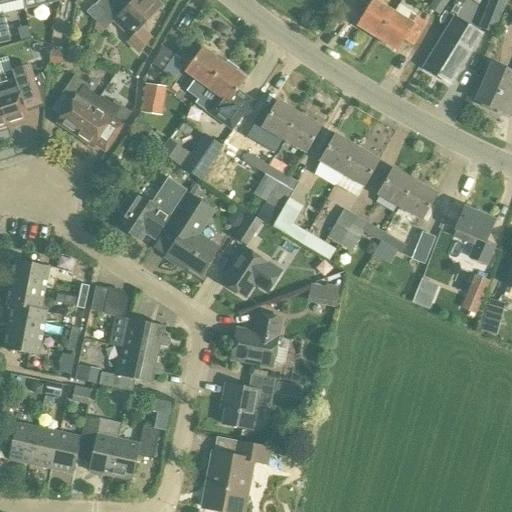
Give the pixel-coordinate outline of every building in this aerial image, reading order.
[(137,54),(152,39),(142,29),(161,8),(152,0),(133,0),(114,20),(132,36),(125,43),(137,54)] [(377,39),(393,13),(375,2),(376,0),(360,0),(354,10),(364,16),(357,27),(377,39)] [(440,16),(450,0),(449,0),(434,0),(429,8),(440,16)] [(493,34),(506,0),(490,0),(479,28),(493,34)] [(0,43),(9,42),(3,13),(0,14),(0,43)] [(393,13),(377,39),(396,51),(403,40),(413,46),(427,23),(413,15),(408,22),(393,13)] [(451,84),(480,36),(453,19),(424,68),(451,84)] [(199,99),(223,64),(202,49),(195,58),(182,50),(178,57),(163,47),(153,64),(173,80),(181,66),(187,70),(185,72),(195,80),(187,91),(199,99)] [(60,65),(62,51),(51,50),(49,64),(60,65)] [(223,64),(199,99),(211,106),(206,113),(220,123),(232,105),(229,103),(245,80),(223,64)] [(511,74),(491,66),(477,101),(509,115),(511,108),(511,74)] [(0,74),(0,106),(6,126),(27,120),(19,93),(31,89),(24,67),(0,74)] [(35,88),(44,85),(41,74),(32,77),(35,88)] [(72,135),(98,98),(88,91),(91,88),(74,76),(61,94),(72,101),(56,124),(72,135)] [(98,98),(72,135),(92,148),(107,125),(117,132),(131,113),(114,101),(111,104),(100,97),(99,98),(98,98)] [(164,101),(143,98),(141,114),(162,117),(164,101)] [(282,140),(298,113),(277,101),(261,128),(282,140)] [(298,113),(282,140),(305,154),(321,127),(298,113)] [(239,159),(253,137),(238,128),(225,150),(239,159)] [(200,181),(223,147),(204,134),(181,168),(200,181)] [(340,174),(356,147),(335,135),(319,162),(340,174)] [(356,147),(340,174),(363,187),(379,160),(356,147)] [(264,175),(268,166),(247,154),(243,162),(264,175)] [(284,205),(286,206),(299,184),(268,166),(264,175),(266,176),(262,184),(272,190),(256,218),(255,220),(261,224),(262,222),(272,228),(284,205)] [(397,207),(412,180),(393,169),(377,196),(397,207)] [(412,180),(397,207),(421,221),(437,194),(412,180)] [(159,210),(138,195),(134,201),(127,196),(117,211),(124,216),(117,226),(139,241),(153,220),(163,226),(176,206),(166,199),(159,210)] [(201,276),(218,249),(198,236),(205,225),(193,217),(202,204),(188,195),(165,230),(178,238),(165,258),(178,266),(180,262),(201,276)] [(299,213),(286,206),(284,205),(272,228),(301,245),(307,233),(292,225),(299,213)] [(486,267),(495,245),(485,241),(494,221),(465,208),(455,229),(457,230),(454,237),(473,246),(468,259),(486,267)] [(339,245),(355,216),(344,209),(327,238),(339,245)] [(255,220),(256,218),(248,213),(233,238),(248,247),(261,224),(255,220)] [(378,241),(383,232),(355,216),(339,245),(352,252),(363,232),(378,241)] [(383,232),(378,241),(402,255),(407,246),(383,232)] [(307,233),(301,245),(328,261),(335,250),(307,233)] [(271,258),(271,252),(264,247),(258,249),(254,255),(244,249),(221,284),(244,299),(267,264),(271,258)] [(10,283),(45,289),(49,268),(14,261),(10,283)] [(460,309),(475,315),(489,282),(474,276),(460,309)] [(41,311),(45,289),(10,283),(6,305),(12,307),(12,306),(41,311)] [(79,297),(87,298),(89,286),(81,284),(79,297)] [(325,287),(311,284),(307,303),(334,308),(338,287),(325,285),(325,287)] [(107,289),(95,287),(90,311),(102,313),(120,317),(123,305),(127,305),(128,300),(122,291),(108,288),(107,289)] [(76,299),(65,297),(64,306),(74,308),(76,299)] [(84,309),(87,298),(79,297),(76,308),(84,309)] [(490,300),(485,316),(500,320),(505,304),(490,300)] [(47,312),(41,311),(12,306),(12,307),(8,328),(42,334),(47,312)] [(277,338),(280,319),(258,315),(255,334),(236,330),(231,360),(272,367),(277,338)] [(69,339),(77,341),(82,320),(74,318),(69,339)] [(120,347),(158,355),(160,346),(165,347),(169,345),(170,340),(167,338),(162,337),(164,327),(127,319),(120,347)] [(38,356),(42,334),(8,328),(3,350),(38,356)] [(75,352),(77,341),(69,339),(67,351),(75,352)] [(156,365),(158,355),(120,347),(114,375),(152,384),(154,374),(158,375),(159,375),(161,375),(162,374),(164,368),(161,366),(156,365)] [(98,385),(101,371),(79,366),(76,380),(98,385)] [(48,383),(45,395),(59,398),(62,386),(48,383)] [(289,385),(276,383),(274,395),(287,397),(289,385)] [(270,408),(273,394),(226,385),(223,400),(227,401),(222,425),(252,430),(257,406),(270,408)] [(87,405),(90,390),(74,387),(71,401),(87,405)] [(148,412),(158,414),(168,416),(171,404),(151,399),(148,412)] [(81,438),(79,444),(93,448),(88,472),(109,476),(118,440),(97,435),(100,420),(85,417),(81,438)] [(30,465),(38,428),(16,424),(8,460),(30,465)] [(118,440),(109,476),(132,481),(137,456),(153,460),(159,430),(143,427),(139,445),(118,440)] [(51,470),(59,433),(38,428),(30,465),(51,470)] [(72,474),(79,444),(81,438),(59,433),(51,470),(72,474)] [(267,465),(270,448),(238,442),(235,458),(213,453),(202,509),(220,511),(242,511),(252,463),(267,465)]
